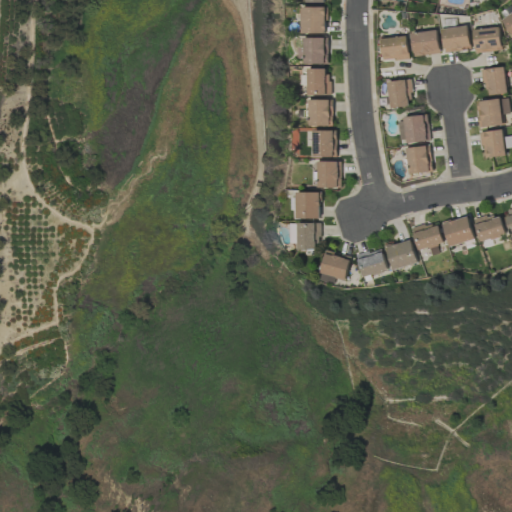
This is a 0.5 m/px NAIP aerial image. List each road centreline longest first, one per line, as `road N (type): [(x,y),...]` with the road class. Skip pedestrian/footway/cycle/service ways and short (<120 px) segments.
road 1 (residential): [(361,0),(366,126),(380,208)]
road 2 (residential): [(511,180),(350,213)]
